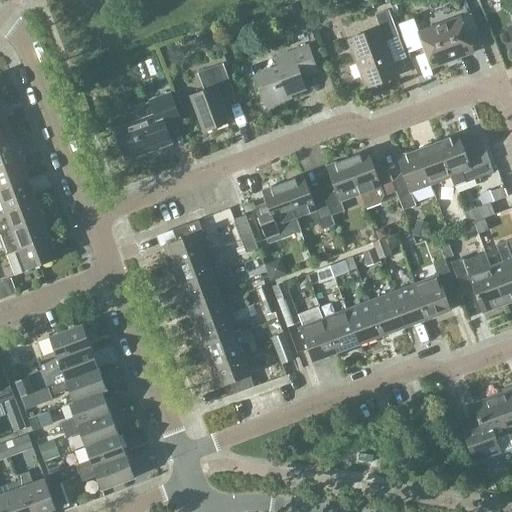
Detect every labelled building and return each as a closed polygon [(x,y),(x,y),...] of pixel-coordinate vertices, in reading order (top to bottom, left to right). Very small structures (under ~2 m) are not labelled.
[(208,11),(204,0),(192,5),(196,15),(208,11)] [(385,41),(397,36),(388,10),(375,15),(379,28),(347,40),(365,87),(398,75),(385,41)] [(431,67),(472,51),(459,17),(418,32),(431,67)] [(301,77),(317,71),(307,45),(274,57),(278,67),(253,76),(265,107),(282,101),(281,98),(305,89),(301,77)] [(220,99),(234,94),(222,63),(197,73),(204,90),(190,95),(203,131),(228,121),(220,99)] [(164,124),(179,119),(169,93),(153,99),(158,113),(113,129),(125,160),(171,143),(164,124)] [(4,119),(0,120),(0,143),(12,139),(4,119)] [(458,134),(437,142),(450,177),(454,187),(465,182),(493,172),(489,163),(490,162),(480,137),(462,144),(458,134)] [(0,165),(19,159),(12,139),(0,143),(0,165)] [(430,184),(450,177),(437,142),(417,149),(430,184)] [(410,192),(430,184),(417,149),(396,157),(403,177),(392,181),(395,191),(402,210),(415,205),(410,192)] [(395,191),(392,181),(386,166),(375,171),(367,151),(347,158),(360,194),(365,207),(380,202),(383,196),(395,191)] [(340,201),(360,194),(347,158),(326,166),(333,186),(322,190),(331,215),(344,210),(340,201)] [(0,188),(27,178),(19,159),(0,165),(0,188)] [(334,225),(331,215),(322,190),(310,195),(303,175),(282,183),(295,218),(306,214),(322,229),(334,225)] [(0,200),(3,210),(34,198),(27,178),(0,188),(0,200)] [(275,225),(295,218),(282,183),(261,190),(268,210),(257,215),(266,239),(279,235),(275,225)] [(0,233),(41,218),(34,198),(3,210),(7,220),(0,222),(0,233)] [(468,224),(494,214),(490,202),(463,212),(468,224)] [(245,253),(257,248),(245,214),(233,219),(245,253)] [(18,249),(49,238),(41,218),(0,233),(0,235),(7,254),(18,249)] [(166,267),(204,254),(200,243),(205,240),(198,220),(171,230),(175,240),(163,245),(168,259),(164,261),(166,267)] [(15,274),(57,258),(49,238),(18,249),(7,254),(15,274)] [(490,267),(504,304),(511,301),(511,238),(496,245),(503,262),(490,267)] [(504,304),(490,267),(484,252),(463,260),(462,258),(450,262),(460,288),(471,284),(482,312),(504,304)] [(178,286),(217,272),(214,262),(208,264),(204,254),(166,267),(169,274),(173,273),(178,286)] [(414,284),(427,318),(450,309),(444,294),(455,289),(444,259),(432,263),(437,276),(414,284)] [(347,265),(313,272),(316,285),(350,278),(347,265)] [(181,308),(219,294),(215,283),(220,281),(217,272),(178,286),(183,300),(179,301),(181,308)] [(272,287),(287,327),(300,322),(285,282),(272,287)] [(404,327),(427,318),(414,284),(391,293),(404,327)] [(261,301),(270,298),(265,285),(257,288),(261,301)] [(381,335),(404,327),(391,293),(368,301),(381,335)] [(194,327),(232,312),(229,303),(223,305),(219,294),(181,308),(184,315),(189,313),(194,327)] [(261,301),(266,315),(275,311),(270,298),(261,301)] [(358,344),(381,335),(368,301),(346,310),(358,344)] [(336,352),(358,344),(346,310),(323,318),(336,352)] [(197,349),(234,334),(230,323),(236,321),(232,312),(194,327),(199,340),(194,342),(197,349)] [(312,361),(336,352),(323,318),(300,327),(312,361)] [(43,365),(90,347),(82,325),(49,337),(54,351),(40,357),(43,365)] [(281,364),(292,360),(282,333),(271,337),(281,364)] [(209,367),(247,353),(244,343),(238,345),(234,334),(197,349),(199,355),(204,354),(209,367)] [(65,381),(98,368),(90,347),(43,365),(46,373),(60,367),(65,381)] [(253,386),(245,364),(251,362),(247,353),(209,367),(214,380),(209,382),(212,390),(222,386),(226,396),(253,386)] [(0,403),(14,398),(1,364),(0,364),(0,403)] [(73,401),(106,390),(98,368),(65,381),(51,386),(54,394),(68,389),(73,401)] [(501,393),(494,396),(508,433),(511,431),(511,385),(500,389),(501,393)] [(109,413),(102,392),(106,390),(73,401),(68,403),(74,417),(60,422),(63,430),(109,413)] [(508,433),(494,396),(472,404),(479,424),(462,430),(473,461),(511,446),(511,444),(508,433)] [(85,446),(117,434),(109,413),(63,430),(66,438),(80,433),(85,446)] [(4,443),(9,457),(32,448),(27,434),(4,443)] [(90,460),(76,465),(79,473),(126,455),(117,434),(85,446),(90,460)] [(4,443),(0,444),(0,460),(9,457),(4,443)] [(372,455),(358,453),(357,460),(371,462),(372,455)] [(126,455),(79,473),(82,481),(96,476),(101,490),(134,477),(126,455)] [(44,479),(33,483),(28,471),(17,476),(18,480),(30,511),(44,511),(55,508),(44,479)] [(65,476),(52,481),(60,504),(74,499),(66,478),(65,476)] [(30,511),(18,480),(6,484),(9,492),(0,494),(0,499),(4,511),(30,511)]
